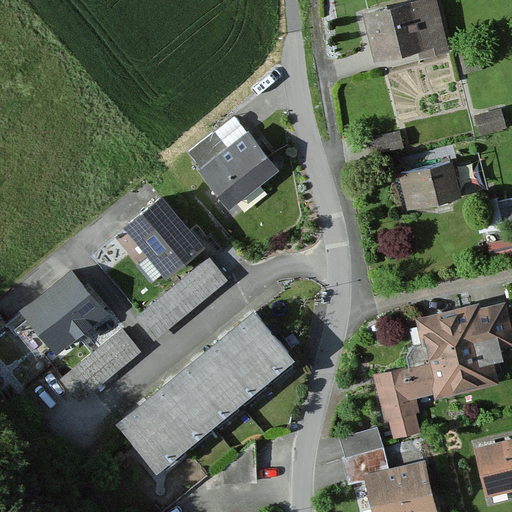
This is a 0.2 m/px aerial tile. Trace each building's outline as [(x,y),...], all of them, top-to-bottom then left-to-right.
[(399,0),(363,9),(375,62),(449,45),(437,0),(399,0)] [(185,155),(227,212),(277,175),(235,118),(185,155)] [(397,170),(407,217),(463,205),(453,158),(397,170)] [(511,229),(511,191),(498,195),(506,231),(511,229)] [(79,249),(118,297),(192,242),(154,192),(79,249)] [(105,308),(66,259),(22,293),(59,342),(105,308)] [(137,321),(155,342),(226,281),(209,261),(137,321)] [(489,354),(511,349),(511,333),(505,301),(415,320),(425,367),(375,378),(389,440),(419,433),(412,404),(496,386),(489,354)] [(115,431),(158,481),(296,364),(252,314),(115,431)] [(74,371),(91,393),(139,355),(121,333),(74,371)] [(511,443),(473,455),(486,503),(511,496),(511,443)] [(372,511),(434,511),(426,465),(365,476),(372,511)]
